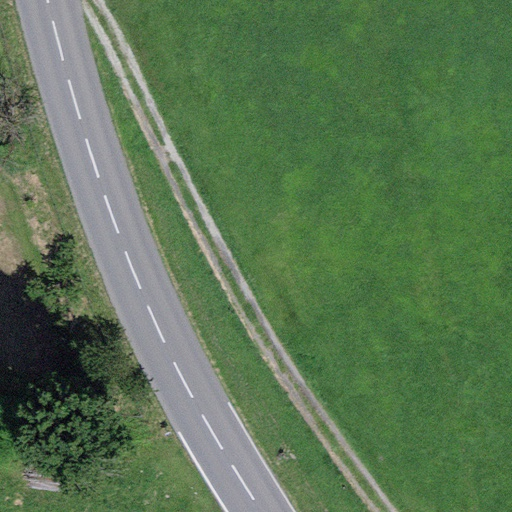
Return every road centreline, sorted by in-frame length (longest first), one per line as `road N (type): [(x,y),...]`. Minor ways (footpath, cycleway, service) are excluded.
road 1 (track): [(89,0),(269,345),(384,511)]
road 2 (secondary): [(48,0),(144,297),(261,511)]
